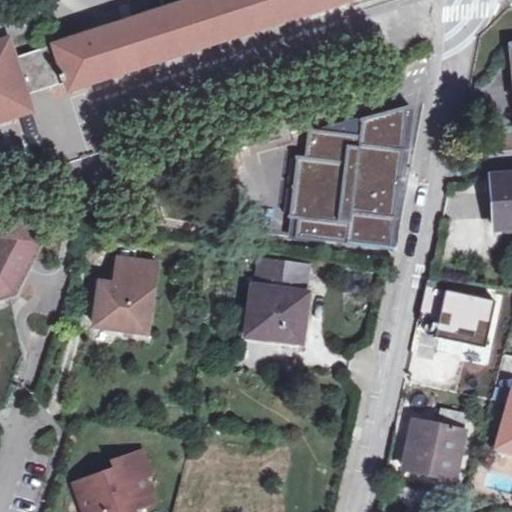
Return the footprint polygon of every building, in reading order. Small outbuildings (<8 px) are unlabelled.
[(0,125),(36,114),(31,96),(68,83),(71,92),(356,0),(164,0),(168,11),(141,20),(18,59),(13,42),(0,45),(0,125)] [(54,161),(86,151),(71,103),(39,113),(54,161)] [(394,251),(411,109),(366,121),(364,138),(312,132),(309,160),(301,158),(293,219),(301,220),(299,238),(394,251)] [(511,177),(496,178),(499,230),(511,228),(511,177)] [(0,289),(9,286),(26,253),(18,248),(23,237),(20,229),(35,224),(37,223),(32,208),(15,213),(16,216),(7,219),(5,216),(0,218),(0,289)] [(0,297),(14,292),(22,277),(26,278),(35,258),(32,257),(40,241),(36,229),(35,224),(20,229),(23,237),(18,248),(26,253),(9,286),(0,289),(0,297)] [(255,339),(306,346),(316,265),(265,258),(255,339)] [(120,263),(117,288),(103,286),(98,329),(149,334),(157,267),(120,263)] [(418,318),(437,322),(435,336),(485,346),(494,299),(444,289),(445,281),(433,279),(426,278),(418,318)] [(440,432),(419,427),(408,471),(430,475),(426,495),(431,502),(444,504),(450,500),(455,480),(469,417),(445,411),(440,432)] [(154,511),(157,511),(149,485),(156,482),(148,458),(117,469),(120,476),(79,489),(85,511),(154,511)]
